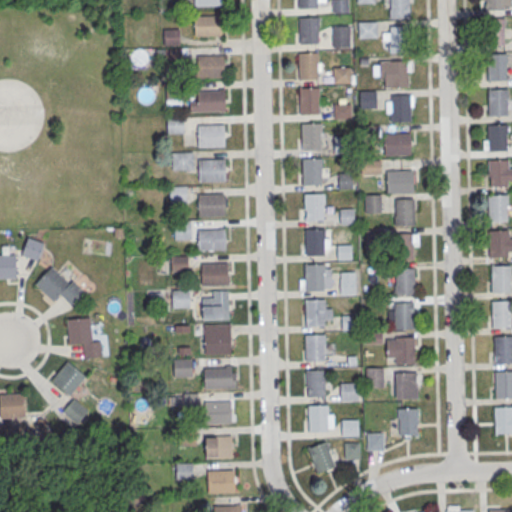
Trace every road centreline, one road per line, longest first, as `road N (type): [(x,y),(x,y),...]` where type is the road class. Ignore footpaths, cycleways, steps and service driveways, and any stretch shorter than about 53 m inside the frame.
road 1 (residential): [(258,0),(268,463),(290,511)]
road 2 (residential): [(443,0),(457,471)]
road 3 (residential): [(511,469),(410,474),(334,511)]
